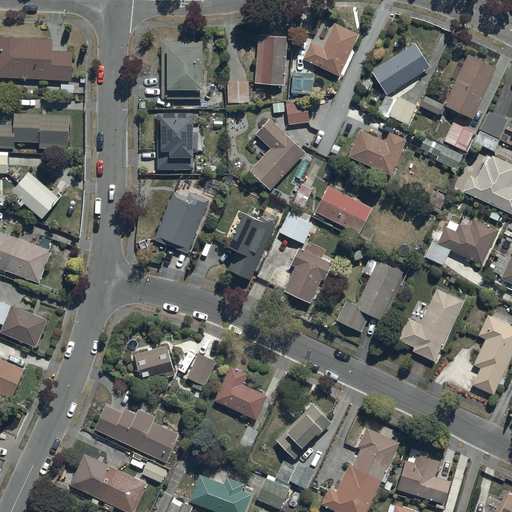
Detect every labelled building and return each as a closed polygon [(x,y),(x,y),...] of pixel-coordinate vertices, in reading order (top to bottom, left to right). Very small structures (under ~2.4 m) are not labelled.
[(340,73),(359,31),(335,19),(324,44),(311,38),(303,56),(340,73)] [(277,29),(259,31),(256,80),(284,82),(287,34),(277,29)] [(53,36),(0,32),(0,74),(72,78),(73,49),(53,48),(53,36)] [(204,96),(204,38),(162,38),(162,96),(204,96)] [(431,63),(416,39),(372,68),(387,92),(431,63)] [(472,115),(496,64),(484,55),(469,51),(449,94),(429,85),(420,103),(440,112),(444,102),(472,115)] [(313,92),(314,71),(293,69),(291,91),(313,92)] [(249,100),(248,78),(229,79),(229,100),(249,100)] [(225,88),(207,88),(207,103),(225,103),(225,88)] [(408,121),(418,103),(399,93),(389,112),(408,121)] [(307,97),(286,100),(289,122),(310,119),(307,97)] [(499,135),(508,117),(489,108),(474,139),(494,149),(500,136),(499,135)] [(69,147),(69,112),(15,110),(14,122),(0,121),(0,144),(15,146),(15,139),(40,140),(40,145),(69,147)] [(194,167),(194,110),(157,110),(157,167),(194,167)] [(306,149),(270,115),(256,130),(272,145),(250,169),(269,188),(306,149)] [(475,129),(453,119),(444,138),(466,148),(475,129)] [(391,172),(406,136),(390,129),(386,138),(360,127),(348,154),(391,172)] [(463,152),(426,134),(421,146),(438,154),(436,157),(457,166),(463,152)] [(511,186),(508,184),(511,174),(511,161),(493,152),(489,161),(485,159),(477,175),(471,172),(463,188),(511,211),(511,186)] [(60,195),(29,168),(11,188),(42,215),(60,195)] [(303,207),(313,186),(303,181),(293,202),(303,207)] [(360,231),(372,205),(329,182),(315,208),(360,231)] [(188,250),(209,197),(190,189),(187,195),(175,189),(155,236),(188,250)] [(228,265),(250,276),(277,221),(246,206),(229,240),(238,244),(228,265)] [(314,221),(289,210),(280,230),(304,241),(314,221)] [(443,264),(451,247),(482,262),(498,227),(492,223),(491,224),(474,216),(470,225),(460,220),(459,222),(450,218),(447,224),(446,224),(439,238),(433,235),(423,254),(443,264)] [(0,264),(40,279),(51,247),(0,228),(0,264)] [(325,277),(332,260),(299,244),(291,261),(296,264),(285,287),(311,300),(322,276),(325,277)] [(511,256),(502,275),(511,280),(511,256)] [(382,316),(403,269),(378,257),(357,302),(347,297),(337,318),(362,329),(370,311),(382,316)] [(435,359),(463,298),(437,285),(423,316),(412,311),(410,316),(409,315),(399,337),(414,344),(412,348),(435,359)] [(36,344),(48,316),(12,301),(11,304),(0,298),(0,320),(3,322),(1,329),(36,344)] [(495,392),(511,353),(511,322),(488,311),(478,333),(486,336),(474,362),(481,366),(473,383),(495,392)] [(169,343),(135,352),(141,376),(165,371),(166,375),(176,373),(169,343)] [(206,383),(217,359),(199,350),(188,375),(195,378),(192,385),(202,389),(205,383),(206,383)] [(26,366),(0,354),(0,390),(13,395),(26,366)] [(215,397),(256,416),(268,392),(243,381),(248,370),(231,363),(215,397)] [(323,408),(314,401),(277,436),(295,455),(304,445),(302,443),(322,423),(325,426),(331,419),(323,408)] [(95,426),(165,459),(178,431),(153,419),(156,414),(139,406),(137,411),(125,406),(123,410),(106,402),(95,426)] [(343,511),(365,511),(399,439),(368,424),(358,443),(361,445),(353,462),(351,460),(336,489),(329,485),(322,501),(343,511)] [(259,430),(248,425),(239,443),(250,449),(259,430)] [(406,458),(397,485),(445,501),(452,479),(435,473),(440,458),(431,455),(432,451),(406,443),(401,456),(406,458)] [(148,480),(86,450),(71,482),(134,511),(148,480)] [(141,470),(162,480),(168,467),(147,458),(141,470)] [(299,459),(296,464),(284,458),(275,475),(268,472),(257,495),(280,507),(292,483),(288,482),(290,478),(307,486),(316,467),(299,459)] [(225,480),(200,471),(190,498),(226,511),(244,511),(253,491),(243,487),(245,481),(227,474),(225,480)] [(511,511),(511,492),(505,489),(495,511),(511,511)] [(189,511),(193,504),(174,494),(165,511),(189,511)] [(425,511),(426,511),(396,502),(392,511),(425,511)]
